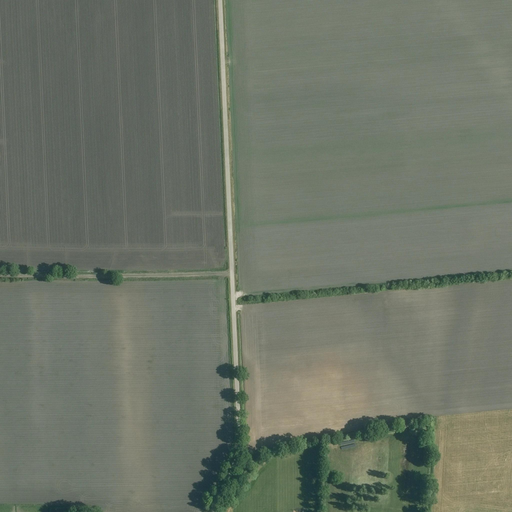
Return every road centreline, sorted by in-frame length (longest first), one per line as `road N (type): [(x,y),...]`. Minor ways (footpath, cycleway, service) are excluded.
road 1 (unclassified): [(212,511),(238,441),(220,0)]
road 2 (track): [(231,273),(0,275)]
